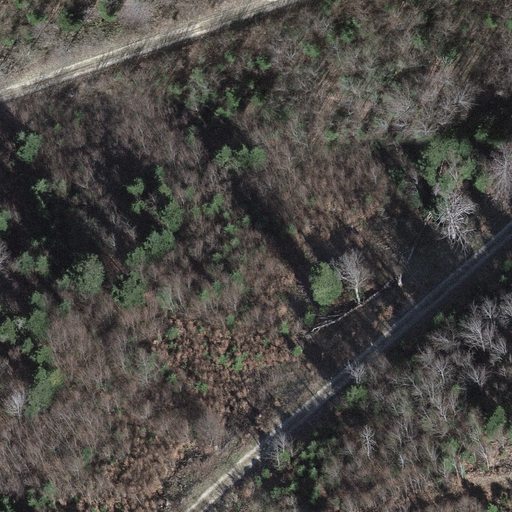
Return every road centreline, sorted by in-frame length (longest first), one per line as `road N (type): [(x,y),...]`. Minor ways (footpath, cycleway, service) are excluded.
road 1 (track): [(511,235),(197,511)]
road 2 (track): [(0,97),(272,0)]
